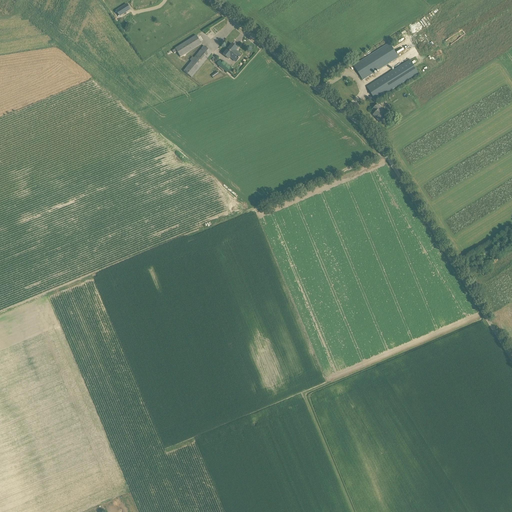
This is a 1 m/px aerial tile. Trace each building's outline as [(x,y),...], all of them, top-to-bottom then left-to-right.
[(119,16),(120,15),(124,13),(130,9),(127,5),(127,4),(116,11),(119,16)] [(196,35),(175,48),(180,57),(201,44),(196,35)] [(362,80),(398,57),(389,43),(353,66),(362,80)] [(232,44),(223,55),(229,59),(230,57),(236,62),(241,56),(236,51),(237,49),(232,44)] [(190,60),(191,62),(183,71),(191,77),(212,53),(204,46),(194,58),(192,57),(190,60)] [(375,100),(418,73),(410,60),(367,87),(375,100)] [(383,110),(378,105),(373,109),(376,113),(373,115),(381,124),(388,118),(382,112),(383,110)]
